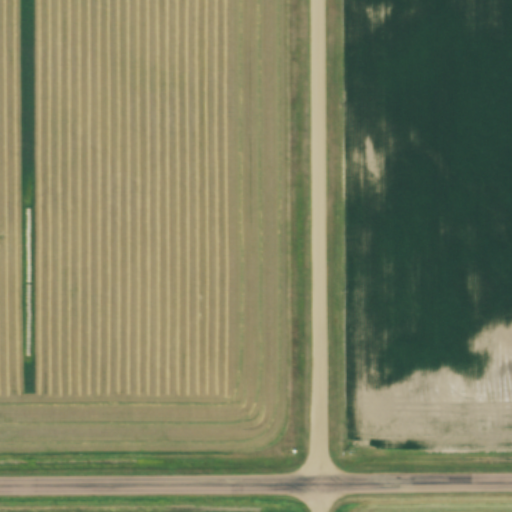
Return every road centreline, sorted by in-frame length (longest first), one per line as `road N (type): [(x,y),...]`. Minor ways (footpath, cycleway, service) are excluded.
road 1 (residential): [(322,511),(317,0)]
road 2 (residential): [(0,481),(511,477)]
